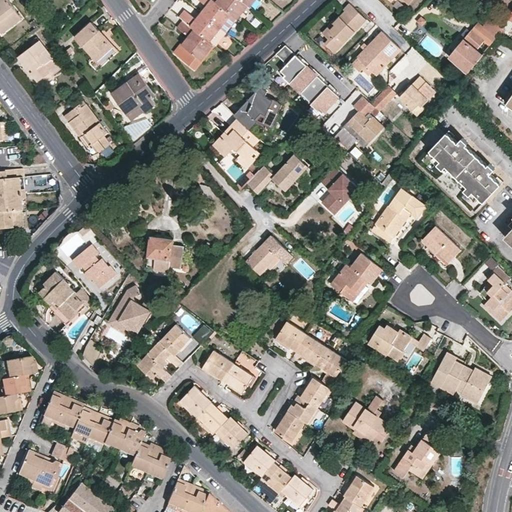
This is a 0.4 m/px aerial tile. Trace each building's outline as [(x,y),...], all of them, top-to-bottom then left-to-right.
[(0,0),(0,32),(1,34),(21,18),(6,0),(0,0)] [(221,27),(232,14),(214,0),(201,0),(207,4),(205,8),(202,11),(221,27)] [(236,17),(247,3),(243,0),(214,0),(232,14),(236,17)] [(352,11),(348,7),(342,12),(343,15),(333,26),(334,27),(329,32),(327,30),(321,36),(326,42),(322,46),(333,57),(366,23),(353,11),(352,11)] [(210,41),(221,27),(202,11),(198,15),(195,19),(184,10),(179,16),(182,19),(210,41)] [(425,22),(419,18),(415,23),(420,28),(425,22)] [(511,24),(511,20),(507,18),(502,27),(506,29),(509,31),(511,24)] [(210,41),(182,19),(177,26),(189,35),(185,41),(177,51),(197,66),(214,44),(210,41)] [(483,52),(497,35),(501,29),(489,20),(482,27),(477,24),(450,57),(467,72),(483,53),(483,52)] [(98,31),(91,25),(78,42),(103,62),(117,46),(98,31)] [(372,75),(397,49),(378,32),(365,47),(361,51),(354,58),(355,59),(370,73),(372,75)] [(434,47),(437,42),(426,36),(421,45),(437,55),(440,50),(434,47)] [(49,72),(53,76),(61,69),(39,40),(18,56),(37,82),(49,72)] [(301,60),(286,45),(276,53),(287,64),(281,70),(285,75),(283,77),(290,83),(290,82),(312,103),(311,104),(318,109),(319,108),(324,112),(339,97),(334,91),(335,89),(330,84),(328,86),(323,81),(325,79),(313,68),(312,70),(307,65),(308,64),(303,58),(301,60)] [(409,58),(391,65),(397,79),(414,72),(409,58)] [(370,73),(355,59),(348,66),(356,74),(359,71),(365,78),(370,73)] [(40,86),(53,76),(49,72),(37,82),(40,86)] [(146,106),(152,112),(153,113),(162,103),(156,96),(159,94),(149,84),(140,74),(116,98),(135,118),(146,106)] [(432,94),(416,80),(397,100),(414,118),(421,110),(419,108),(432,94)] [(251,127),(252,128),(260,119),(256,115),(261,108),(266,110),(265,113),(276,119),(281,112),(280,108),(283,102),(282,101),(277,98),(276,97),(274,97),(267,93),(267,92),(268,89),(262,83),(250,98),(254,102),(250,107),(245,104),(236,114),(240,118),(251,127)] [(389,87),(373,104),(380,111),(396,93),(389,87)] [(383,127),(369,113),(372,110),(376,114),(380,111),(373,104),(370,101),(364,96),(354,107),(359,111),(344,127),(364,146),(368,141),(369,141),(383,127)] [(250,98),(245,104),(250,107),(254,102),(250,98)] [(107,132),(86,104),(81,108),(79,104),(64,116),(74,129),(77,126),(83,134),(80,137),(88,147),(91,145),(94,143),(99,151),(100,152),(102,151),(110,144),(103,136),(107,132)] [(141,123),(152,112),(146,106),(135,118),(141,123)] [(273,124),(276,119),(265,113),(266,110),(261,108),(256,115),(260,119),(273,124)] [(244,134),(251,127),(240,118),(234,125),(244,134)] [(425,124),(421,120),(420,120),(415,125),(420,131),(425,124)] [(256,145),(263,137),(252,128),(251,127),(244,134),(234,125),(216,146),(228,155),(234,149),(237,145),(244,152),(241,155),(240,157),(251,166),(263,151),(256,145)] [(74,129),(80,137),(83,134),(77,126),(74,129)] [(481,161),(471,152),(469,152),(464,147),(467,144),(461,139),(457,143),(452,139),(453,137),(448,132),(429,152),(435,158),(431,161),(437,166),(439,164),(445,168),(443,171),(448,176),(452,172),(462,182),(459,186),(464,191),(467,189),(472,194),(470,196),(476,201),(479,198),(484,203),(503,182),(498,177),(496,179),(490,174),(494,169),(489,164),(486,167),(480,163),(481,161)] [(96,152),(99,151),(94,143),(91,145),(96,152)] [(112,146),(110,144),(102,151),(103,153),(112,146)] [(234,149),(241,155),(244,152),(237,145),(234,149)] [(285,190),(309,166),(296,153),(276,174),(272,177),(285,190)] [(196,176),(202,170),(192,160),(186,165),(196,176)] [(254,175),(246,183),(256,193),(272,177),(276,174),(265,163),(254,175)] [(0,228),(23,226),(22,211),(21,198),(26,198),(26,189),(20,189),(19,177),(25,177),(26,176),(25,168),(14,169),(5,169),(5,171),(0,171),(0,228)] [(236,186),(240,189),(246,183),(254,175),(251,172),(236,186)] [(358,188),(342,173),(327,189),(330,192),(321,202),(334,213),(358,188)] [(211,187),(200,184),(197,196),(208,199),(211,187)] [(394,237),(407,219),(404,217),(408,212),(411,214),(416,217),(425,205),(400,188),(375,224),(394,237)] [(390,243),(394,237),(375,224),(371,229),(390,243)] [(89,230),(85,225),(80,230),(83,234),(89,230)] [(439,250),(449,262),(461,250),(436,226),(423,240),(436,253),(439,250)] [(173,244),(174,239),(151,235),(147,265),(155,266),(155,270),(169,271),(170,267),(182,268),(185,246),(173,244)] [(279,255),(282,258),(286,262),(293,255),(273,235),(248,261),(261,274),(268,267),(279,255)] [(93,243),(74,260),(81,268),(84,266),(88,270),(87,271),(87,272),(87,273),(87,274),(87,275),(88,276),(89,277),(89,278),(91,278),(92,278),(93,277),(94,277),(96,275),(103,283),(117,271),(110,264),(109,265),(102,257),(100,260),(96,255),(100,252),(93,243)] [(446,266),(449,262),(439,250),(436,253),(434,255),(446,266)] [(365,280),(369,283),(371,285),(383,270),(362,254),(350,268),(347,265),(334,282),(344,290),(341,294),(349,300),(365,280)] [(271,269),(282,258),(279,255),(268,267),(271,269)] [(496,307),(505,316),(511,309),(511,290),(508,287),(507,286),(506,285),(506,284),(506,283),(493,271),(486,277),(490,281),(494,284),(488,291),(484,288),(480,293),(487,301),(484,305),(491,312),(496,307)] [(77,296),(78,294),(71,287),(71,286),(58,272),(46,283),(48,286),(42,292),(47,298),(53,304),(58,299),(63,305),(61,307),(73,320),(81,312),(79,309),(84,303),(77,296)] [(101,285),(103,283),(96,275),(94,277),(101,285)] [(352,303),(369,283),(365,280),(349,300),(352,303)] [(490,281),(484,288),(488,291),(494,284),(490,281)] [(331,286),(341,294),(344,290),(334,282),(331,286)] [(120,304),(114,315),(129,324),(137,328),(139,330),(144,321),(146,322),(155,306),(144,300),(142,304),(137,301),(134,296),(140,292),(135,284),(129,287),(126,292),(130,298),(120,304)] [(176,299),(183,289),(176,285),(170,295),(176,299)] [(82,290),(78,294),(77,296),(84,303),(87,306),(93,301),(82,290)] [(58,309),(61,307),(63,305),(58,299),(53,304),(58,309)] [(169,299),(165,305),(168,307),(169,306),(171,307),(174,302),(169,299)] [(87,306),(84,303),(79,309),(81,312),(84,314),(90,309),(87,306)] [(68,326),(73,320),(61,307),(58,309),(55,312),(68,326)] [(501,321),(505,316),(496,307),(491,312),(501,321)] [(103,318),(99,315),(95,322),(100,325),(103,318)] [(129,324),(114,315),(110,321),(125,330),(127,327),(129,324)] [(298,351),(309,335),(290,322),(279,339),(292,348),(298,351)] [(177,324),(160,341),(175,355),(178,353),(191,338),(177,324)] [(204,324),(194,334),(202,342),(212,331),(204,324)] [(419,340),(401,329),(399,331),(388,324),(385,327),(380,325),(369,342),(383,351),(385,348),(390,351),(389,353),(399,360),(406,351),(403,349),(409,341),(424,350),(431,338),(424,333),(419,340)] [(317,364),(328,347),(309,335),(298,351),(307,357),(317,364)] [(103,349),(100,343),(92,338),(90,342),(87,349),(85,354),(96,366),(103,349)] [(175,355),(160,341),(149,354),(163,368),(167,363),(165,360),(168,357),(171,360),(177,367),(182,362),(175,355)] [(327,370),(331,373),(336,376),(341,368),(347,360),(328,347),(317,364),(327,370)] [(219,377),(223,379),(235,363),(214,349),(204,367),(219,377)] [(163,368),(149,354),(144,350),(141,354),(143,356),(145,358),(138,365),(145,372),(157,382),(160,378),(167,371),(163,368)] [(449,351),(446,355),(457,360),(458,358),(466,363),(467,360),(449,351)] [(486,388),(491,380),(486,378),(489,372),(477,366),(475,369),(472,373),(463,368),(466,364),(466,363),(458,358),(457,360),(446,355),(433,381),(442,386),(445,381),(450,383),(449,385),(456,390),(458,387),(464,391),(462,393),(472,398),(479,385),(486,388)] [(33,356),(2,362),(4,378),(29,374),(39,372),(36,360),(34,361),(33,356)] [(145,358),(143,356),(134,365),(144,374),(145,372),(138,365),(145,358)] [(349,361),(347,360),(341,368),(344,370),(349,361)] [(248,384),(254,375),(235,363),(223,379),(227,382),(243,392),(248,384)] [(475,369),(466,364),(463,368),(472,373),(475,369)] [(331,373),(325,383),(331,387),(335,390),(342,380),(336,376),(331,373)] [(4,378),(3,379),(4,387),(2,388),(4,396),(17,393),(32,391),(29,374),(4,378)] [(257,377),(254,375),(248,384),(251,385),(257,377)] [(305,393),(304,396),(319,406),(331,387),(325,383),(316,377),(305,393)] [(454,393),(456,390),(449,385),(450,383),(445,381),(442,386),(454,393)] [(479,402),(486,388),(479,385),(472,398),(479,402)] [(182,401),(199,416),(212,402),(201,392),(195,386),(182,401)] [(52,421),(59,423),(70,397),(55,391),(45,415),(53,418),(52,421)] [(18,398),(17,393),(4,396),(0,396),(0,413),(23,409),(21,397),(18,398)] [(391,425),(377,417),(372,414),(377,406),(383,397),(376,393),(367,407),(366,408),(365,408),(354,401),(343,419),(356,427),(365,433),(368,429),(376,434),(378,430),(385,434),(391,425)] [(293,405),(291,408),(307,419),(309,421),(319,406),(304,396),(300,394),(296,400),(299,403),(298,405),(296,406),(295,405),(294,405),(293,405)] [(84,407),(85,404),(84,403),(70,397),(59,423),(65,426),(67,424),(75,428),(84,407)] [(216,433),(218,431),(230,418),(221,410),(212,402),(199,416),(216,433)] [(372,414),(377,417),(381,409),(377,406),(372,414)] [(88,440),(99,412),(84,407),(75,428),(74,430),(75,431),(72,438),(86,444),(88,440)] [(307,419),(291,408),(284,418),(278,428),(293,438),(307,419)] [(115,419),(99,412),(88,440),(86,444),(85,447),(92,450),(95,443),(97,440),(104,443),(105,442),(115,419)] [(230,418),(218,431),(235,446),(248,431),(234,418),(232,416),(230,418)] [(120,420),(115,419),(105,442),(120,449),(132,422),(122,418),(120,420)] [(0,437),(11,435),(8,419),(0,420),(0,437)] [(142,426),(132,422),(120,449),(135,455),(141,442),(145,431),(141,429),(142,426)] [(370,441),(376,434),(368,429),(365,433),(356,427),(354,430),(370,441)] [(382,438),(385,434),(378,430),(376,434),(382,438)] [(427,463),(431,466),(442,452),(433,446),(438,439),(439,437),(429,430),(417,446),(413,451),(410,449),(395,470),(404,477),(409,470),(418,476),(427,463)] [(145,444),(141,442),(135,455),(131,466),(146,473),(157,446),(146,441),(145,443),(145,444)] [(69,447),(58,442),(55,449),(67,454),(69,450),(69,449),(69,447)] [(246,459),(264,474),(276,460),(277,458),(272,453),(260,443),(246,459)] [(168,451),(157,446),(146,473),(161,480),(171,456),(167,453),(168,451)] [(34,482),(45,456),(39,453),(29,449),(19,472),(26,475),(26,476),(27,477),(26,479),(34,482)] [(55,449),(53,455),(64,460),(67,454),(55,449)] [(59,462),(52,459),(48,457),(45,456),(34,482),(39,485),(40,485),(42,483),(49,486),(53,477),(59,462)] [(280,490),(282,487),(293,474),(283,466),(276,460),(264,474),(263,476),(280,490)] [(53,477),(57,478),(58,479),(64,464),(62,464),(59,462),(53,477)] [(423,479),(431,466),(427,463),(418,476),(423,479)] [(293,474),(282,487),(301,502),(313,487),(306,481),(296,472),(293,474)] [(347,494),(362,504),(375,484),(358,473),(354,479),(345,492),(347,494)] [(42,483),(40,485),(57,493),(63,481),(58,479),(57,478),(53,477),(49,486),(42,483)] [(182,511),(193,484),(178,477),(168,501),(176,505),(175,508),(182,511)] [(80,482),(58,511),(59,511),(111,511),(114,509),(93,492),(80,482)] [(190,511),(191,511),(192,511),(199,511),(209,491),(193,484),(182,511),(184,511),(190,511)] [(230,511),(209,491),(199,511),(230,511)] [(358,511),(363,504),(362,504),(347,494),(345,497),(342,501),(346,503),(345,504),(333,497),(329,503),(336,507),(342,511),(358,511)]
